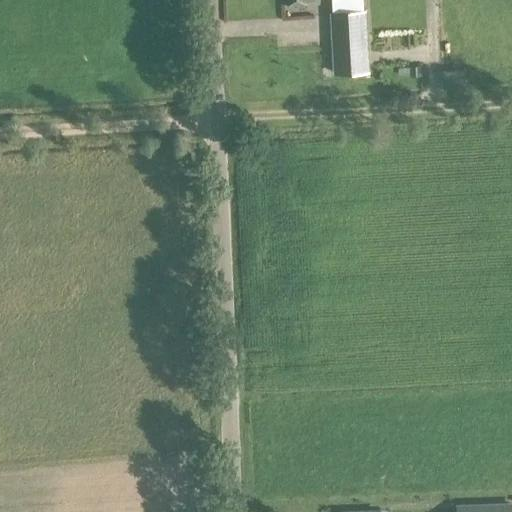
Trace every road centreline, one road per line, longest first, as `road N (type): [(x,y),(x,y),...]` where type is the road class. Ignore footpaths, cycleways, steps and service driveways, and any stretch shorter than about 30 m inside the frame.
road 1 (track): [(0,131),(511,104)]
road 2 (unclassified): [(233,511),(212,0)]
